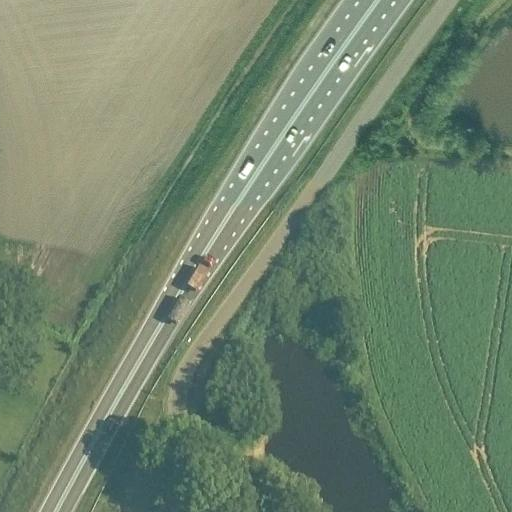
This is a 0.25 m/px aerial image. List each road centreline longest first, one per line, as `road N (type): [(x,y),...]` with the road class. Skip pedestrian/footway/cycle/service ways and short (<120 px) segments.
road 1 (unclassified): [(236,511),(178,443),(171,425),(175,386),(448,0)]
road 2 (trunk): [(55,511),(112,400),(246,185),(377,0)]
